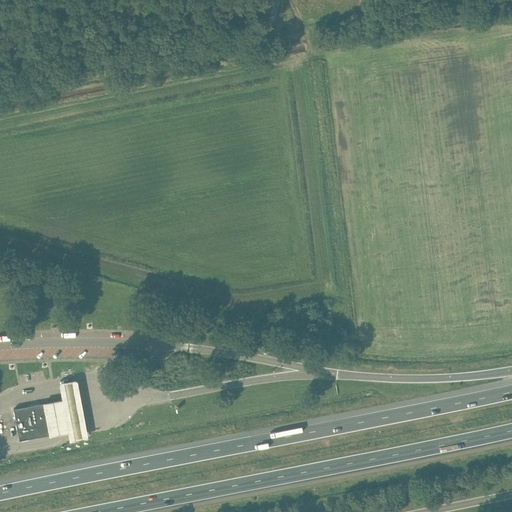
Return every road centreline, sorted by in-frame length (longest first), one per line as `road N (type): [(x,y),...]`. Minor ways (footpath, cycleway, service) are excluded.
road 1 (motorway): [(511,392),(0,493)]
road 2 (motorway): [(100,511),(511,431)]
road 3 (track): [(0,93),(239,45),(264,27),(273,0)]
road 4 (motorway): [(511,373),(405,380),(338,374)]
